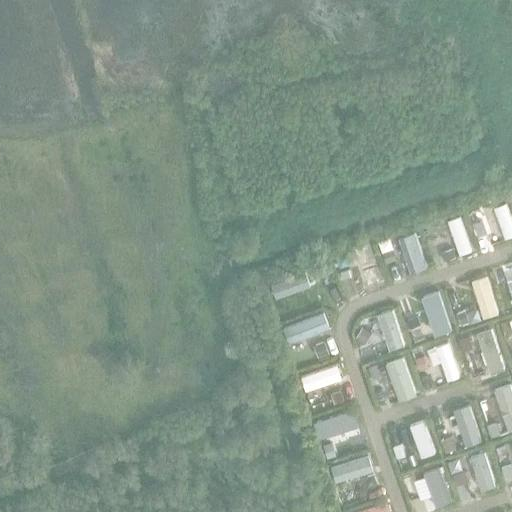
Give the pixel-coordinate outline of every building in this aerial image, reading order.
[(511,235),(511,225),(504,205),(493,209),(504,239),(511,235)] [(470,252),(457,217),(446,221),(459,256),(470,252)] [(425,267),(413,233),(398,238),(409,272),(425,267)] [(380,283),(368,247),(356,251),(368,287),(380,283)] [(305,272),(269,283),(274,298),(309,287),(305,272)] [(496,314),(486,277),(471,281),(482,318),(496,314)] [(450,331),(437,292),(421,297),(434,336),(450,331)] [(404,346),(391,310),(376,315),(389,351),(404,346)] [(322,312),(282,328),(288,344),(328,328),(322,312)] [(477,333),(491,374),(505,370),(491,329),(477,333)] [(435,347),(446,382),(458,378),(447,343),(435,347)] [(416,395),(403,357),(386,363),(400,401),(416,395)] [(335,364),(299,377),(304,390),(340,377),(335,364)] [(367,368),(370,378),(380,375),(376,365),(367,368)] [(511,429),(511,391),(509,383),(493,388),(507,431),(511,429)] [(480,439),(471,411),(460,414),(469,443),(480,439)] [(434,452),(423,420),(409,425),(421,457),(434,452)] [(450,437),(439,440),(443,454),(455,450),(450,437)] [(495,487),(484,452),(468,457),(479,492),(495,487)] [(337,479),(373,467),(369,454),(332,466),(337,479)] [(511,463),(511,462),(500,467),(504,479),(511,476),(511,463)] [(449,503),(437,467),(422,472),(435,508),(449,503)] [(449,476),(453,487),(467,482),(463,471),(449,476)] [(389,511),(386,501),(353,511),(389,511)]
